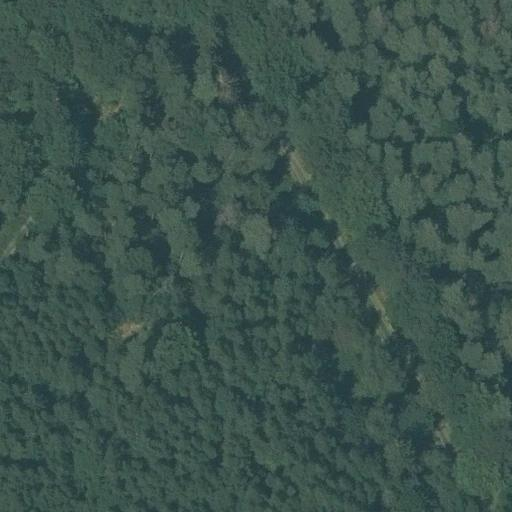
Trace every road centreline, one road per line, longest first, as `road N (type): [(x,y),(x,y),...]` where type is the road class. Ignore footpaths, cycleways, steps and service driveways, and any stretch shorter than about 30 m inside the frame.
road 1 (track): [(222,0),(483,497)]
road 2 (track): [(178,0),(119,132),(70,196),(0,261)]
